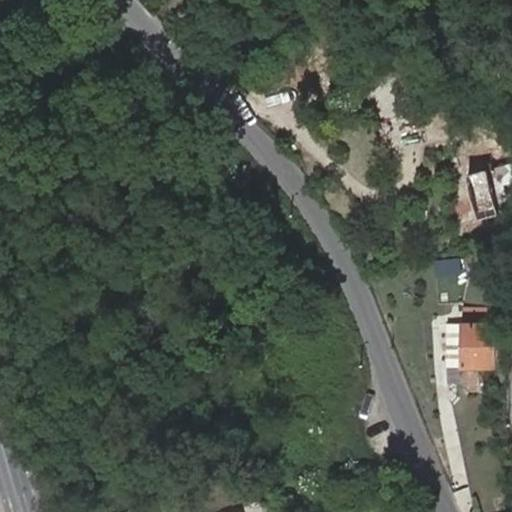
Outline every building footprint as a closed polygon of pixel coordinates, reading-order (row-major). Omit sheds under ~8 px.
[(406,107),(390,70),(374,77),(379,89),(365,95),(375,119),(389,115),(406,107)] [(511,211),(511,182),(508,165),(468,175),(472,191),(480,219),(480,221),(511,211)] [(480,219),(472,191),(453,196),(454,205),(451,205),(455,223),(473,219),(473,221),(480,219)] [(493,368),(494,309),(464,309),(464,312),(464,325),(449,325),(449,366),(464,366),(464,368),(481,368),(493,368)] [(464,325),(464,312),(449,311),(449,325),(464,325)] [(481,387),(481,368),(464,368),(464,387),(481,387)]
